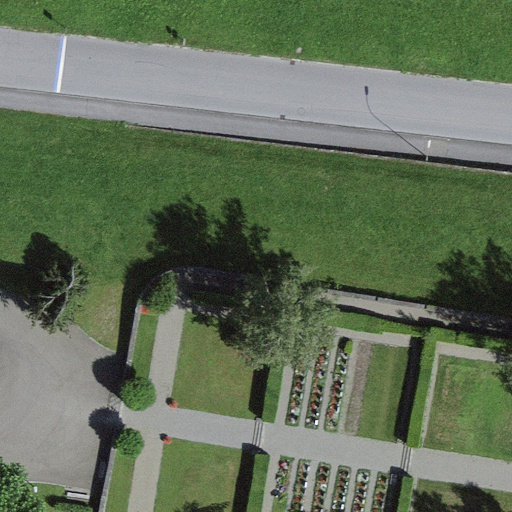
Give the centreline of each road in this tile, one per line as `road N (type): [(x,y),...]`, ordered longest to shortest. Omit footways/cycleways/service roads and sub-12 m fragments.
road 1 (tertiary): [(0,62),(511,118)]
road 2 (residential): [(0,310),(59,342),(76,382),(64,427),(21,450),(0,451)]
